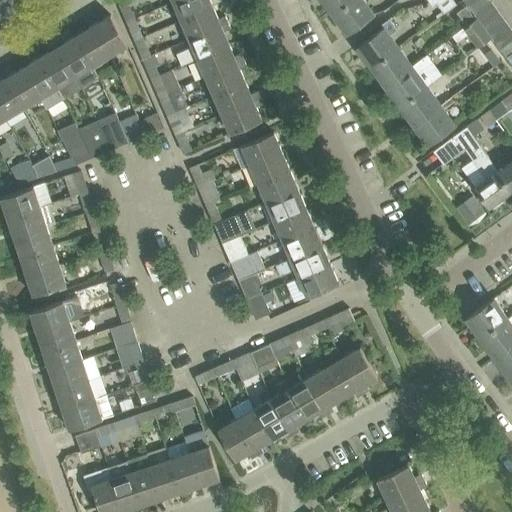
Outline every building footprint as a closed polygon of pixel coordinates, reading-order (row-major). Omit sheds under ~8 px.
[(175,0),(173,1),(181,20),(213,6),(210,0),(175,0)] [(323,0),(334,14),(352,0),(323,0)] [(364,0),(352,0),(334,14),(347,33),(374,13),(364,0)] [(457,4),(453,0),(427,0),(432,7),(436,4),(444,14),(457,4)] [(489,0),(476,0),(468,6),(475,15),(492,3),(489,0)] [(492,3),(475,15),(481,24),(498,11),(492,3)] [(135,17),(132,9),(130,10),(128,4),(121,8),(127,22),(134,19),(134,18),(135,17)] [(452,36),(452,37),(477,18),(475,15),(468,6),(467,5),(456,13),(465,26),(452,36)] [(213,6),(181,20),(190,39),(228,22),(225,16),(218,19),(213,6)] [(498,11),(481,24),(487,32),(504,20),(498,11)] [(111,14),(92,25),(110,54),(128,43),(111,14)] [(357,46),(372,67),(399,47),(390,35),(398,29),(389,17),(380,24),(383,27),(357,46)] [(477,18),(452,37),(456,42),(467,34),(478,49),(492,38),(487,32),(477,18)] [(134,19),(127,22),(135,40),(142,37),(134,19)] [(487,32),(492,38),(494,41),(511,29),(504,20),(487,32)] [(228,22),(190,39),(193,46),(176,53),(181,65),(198,58),(229,44),(224,31),(230,28),(228,22)] [(92,25),(74,36),(92,65),(110,54),(92,25)] [(511,30),(511,29),(494,41),(500,50),(511,41),(511,30)] [(61,37),(54,42),(75,76),(80,88),(99,77),(92,65),(74,36),(64,42),(61,37)] [(142,37),(135,40),(143,59),(150,56),(142,37)] [(511,41),(500,50),(507,59),(511,54),(511,41)] [(51,50),(39,57),(57,87),(63,98),(80,88),(75,76),(54,42),(48,45),(51,50)] [(229,44),(198,58),(206,76),(244,60),(241,53),(235,57),(229,44)] [(399,47),(372,67),(386,86),(428,55),(427,54),(412,65),(399,47)] [(493,67),(501,61),(491,49),(484,54),(493,67)] [(428,55),(386,86),(401,106),(427,86),(426,85),(441,73),(428,55)] [(150,56),(143,59),(151,78),(158,75),(150,56)] [(39,57),(22,68),(40,97),(39,97),(46,108),(63,98),(57,87),(39,57)] [(244,60),(206,76),(214,95),(246,82),(240,68),(247,66),(244,60)] [(22,68),(5,78),(22,107),(39,97),(40,97),(22,68)] [(158,75),(151,78),(159,96),(166,93),(158,75)] [(5,78),(0,81),(0,109),(5,118),(22,107),(5,78)] [(246,82),(214,95),(222,114),(260,98),(258,91),(251,94),(246,82)] [(427,86),(401,106),(415,125),(452,98),(451,96),(448,98),(442,91),(435,97),(427,86)] [(179,87),(166,93),(159,96),(167,115),(185,107),(188,106),(179,87)] [(500,101),(508,111),(511,107),(511,95),(510,93),(500,101)] [(260,98),(222,114),(230,133),(262,119),(256,106),(263,103),(260,98)] [(452,98),(415,125),(429,144),(456,124),(444,108),(454,101),(452,98)] [(185,107),(167,115),(175,134),(183,131),(194,126),(185,107)] [(480,116),(487,126),(497,119),(489,109),(480,116)] [(157,111),(139,119),(146,134),(164,126),(157,111)] [(136,114),(118,122),(127,142),(146,134),(139,119),(136,114)] [(117,119),(100,127),(110,149),(127,142),(118,122),(117,119)] [(477,119),(467,126),(473,136),(484,129),(477,119)] [(433,151),(434,151),(443,163),(459,151),(466,147),(469,151),(479,143),(473,136),(467,126),(449,139),(433,151)] [(100,127),(81,135),(92,157),(110,149),(100,127)] [(183,131),(175,134),(183,153),(191,150),(183,131)] [(242,145),(242,146),(250,164),(282,150),(273,131),(242,145)] [(81,135),(64,142),(71,156),(75,164),(79,162),(92,157),(81,135)] [(282,150),(250,164),(258,183),(290,169),(282,150)] [(498,170),(485,151),(473,159),(487,178),(475,187),(489,206),(511,190),(498,170)] [(71,156),(52,162),(56,170),(75,164),(71,156)] [(30,160),(10,167),(19,182),(38,176),(34,168),(30,160)] [(511,189),(511,160),(498,170),(511,190),(511,189)] [(52,162),(34,168),(38,176),(56,170),(52,162)] [(197,164),(190,167),(199,188),(214,181),(213,180),(216,179),(211,168),(201,173),(197,164)] [(290,169),(258,183),(266,202),(298,188),(290,169)] [(81,171),(73,173),(77,186),(68,189),(70,196),(79,193),(88,190),(81,171)] [(214,181),(199,188),(207,206),(214,202),(213,202),(221,199),(214,181)] [(34,186),(1,197),(8,216),(40,205),(34,186)] [(298,188),(266,202),(274,220),(306,207),(298,188)] [(88,190),(79,193),(86,212),(94,209),(88,190)] [(454,208),(466,225),(484,212),(473,196),(454,208)] [(214,202),(207,206),(215,224),(235,216),(235,214),(221,220),(214,202)] [(40,205),(8,216),(14,236),(47,225),(40,205)] [(306,207),(274,220),(282,239),(314,225),(306,207)] [(94,209),(86,212),(92,232),(100,229),(94,209)] [(235,216),(215,224),(223,243),(240,235),(243,234),(235,216)] [(47,225),(14,236),(21,255),(53,245),(47,225)] [(282,239),(290,258),(291,258),(322,244),(314,225),(282,239)] [(100,229),(92,232),(98,251),(107,248),(100,229)] [(223,243),(231,261),(248,254),(240,235),(223,243)] [(291,258),(290,258),(275,264),(280,275),(295,269),(299,277),(330,263),(322,244),(291,258)] [(53,245),(21,255),(27,275),(60,264),(53,245)] [(107,248),(98,251),(105,271),(114,268),(107,248)] [(248,254),(231,261),(239,280),(257,273),(266,268),(258,250),(248,254)] [(330,263),(299,277),(307,296),(339,282),(330,263)] [(60,264),(27,275),(34,295),(66,284),(60,264)] [(257,273),(239,280),(248,300),(255,297),(263,293),(259,284),(261,283),(257,273)] [(110,285),(117,305),(117,304),(125,301),(119,282),(110,285)] [(255,297),(248,300),(256,319),(271,312),(263,293),(255,297)] [(31,311),(37,331),(70,320),(83,315),(77,296),(31,311)] [(493,297),(466,317),(481,336),(507,317),(493,297)] [(110,328),(131,321),(125,301),(117,304),(117,305),(123,323),(110,328)] [(350,308),(323,320),(326,327),(328,326),(332,334),(343,329),(341,326),(355,320),(350,308)] [(511,323),(507,317),(481,336),(495,356),(511,343),(511,323)] [(70,320),(37,331),(44,351),(77,340),(70,320)] [(305,328),(308,335),(326,327),(323,320),(305,328)] [(131,321),(110,328),(117,348),(137,341),(131,321)] [(305,328),(287,336),(294,350),(296,355),(313,348),(308,335),(305,328)] [(276,358),(294,350),(287,336),(269,343),(276,358)] [(77,340),(44,351),(50,370),(83,359),(77,340)] [(137,341),(117,348),(123,366),(135,362),(135,364),(143,361),(137,341)] [(269,343),(251,351),(260,371),(278,363),(276,358),(269,343)] [(511,343),(495,356),(509,376),(511,373),(511,343)] [(360,346),(342,357),(363,393),(369,390),(365,383),(378,376),(360,346)] [(251,351),(233,359),(236,367),(242,379),(260,371),(251,351)] [(342,357),(325,367),(342,397),(354,390),(357,396),(363,393),(342,357)] [(83,359),(50,370),(57,390),(90,379),(83,359)] [(233,359),(214,367),(217,375),(236,367),(233,359)] [(128,372),(132,385),(149,379),(143,361),(135,364),(137,369),(128,372)] [(195,376),(198,382),(198,383),(217,375),(214,367),(195,376)] [(325,367),(307,378),(328,414),(334,410),(330,404),(342,397),(325,367)] [(290,379),(286,382),(307,417),(319,410),(322,417),(328,414),(307,378),(293,386),(290,379)] [(90,379),(57,390),(63,409),(96,398),(90,379)] [(279,394),(273,398),(294,434),(300,431),(296,424),(307,417),(286,382),(285,379),(274,384),(279,394)] [(136,384),(140,397),(154,393),(150,380),(136,384)] [(96,398),(63,409),(70,429),(114,414),(107,394),(96,398)] [(193,395),(172,403),(175,410),(196,403),(193,395)] [(273,398),(254,409),(271,438),(283,431),(287,437),(293,434),(293,435),(294,434),(273,398)] [(120,403),(122,411),(134,407),(131,399),(120,403)] [(172,403),(153,409),(155,417),(175,410),(172,403)] [(153,409),(134,415),(137,423),(155,417),(153,409)] [(254,409),(237,419),(257,455),(263,451),(259,445),(271,438),(254,409)] [(134,415),(115,422),(121,440),(122,442),(141,435),(137,423),(134,415)] [(237,419),(219,430),(235,459),(248,451),(252,458),(257,455),(237,419)] [(115,422),(96,428),(102,446),(121,440),(115,422)] [(76,435),(82,453),(102,446),(96,428),(76,435)] [(209,445),(190,451),(200,484),(220,477),(209,445)] [(190,451),(170,458),(181,490),(200,484),(190,451)] [(146,453),(128,460),(142,503),(161,497),(151,464),(150,465),(146,453)] [(181,490),(170,458),(151,464),(161,497),(181,490)] [(128,460),(109,466),(123,509),(142,503),(128,460)] [(378,478),(386,497),(424,479),(422,474),(415,477),(408,464),(378,478)] [(109,466),(103,468),(84,474),(90,495),(95,493),(101,511),(115,511),(123,509),(109,466)] [(402,511),(426,501),(420,489),(427,485),(424,479),(386,497),(391,506),(378,511),(402,511)] [(435,511),(431,511),(426,501),(402,511),(439,511),(439,510),(435,511)]
